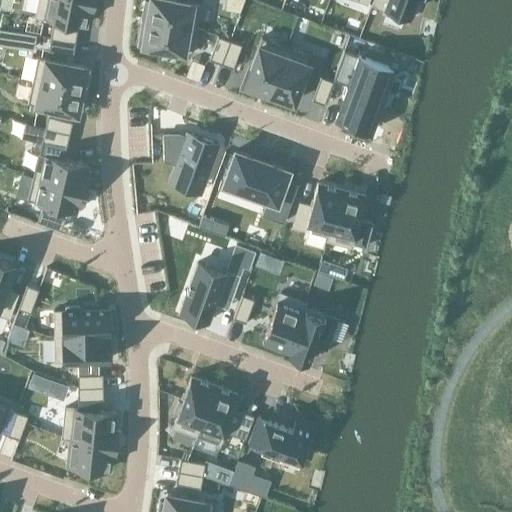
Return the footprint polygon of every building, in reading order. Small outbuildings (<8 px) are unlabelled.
[(38,0),(36,14),(79,23),(79,24),(81,24),(86,25),(88,17),(89,18),(89,16),(88,16),(89,9),(92,10),(92,8),(93,9),(93,7),(93,0),(38,0)] [(145,0),(142,18),(143,19),(170,23),(196,28),(201,3),(181,0),(150,0),(150,1),(145,0)] [(386,0),(419,12),(423,0),(386,0)] [(143,19),(138,43),(162,48),(162,52),(178,54),(178,51),(192,53),(196,28),(170,23),(143,19)] [(53,25),(51,37),(76,41),(78,29),(53,25)] [(0,29),(0,42),(6,44),(9,30),(0,29)] [(221,63),(230,39),(218,35),(209,59),(221,63)] [(51,37),(49,49),(67,53),(74,54),(76,41),(51,37)] [(262,37),(243,88),(259,94),(267,96),(266,97),(267,98),(277,72),(286,46),(262,37)] [(242,44),(230,39),(221,63),(233,67),(242,44)] [(277,72),(267,98),(284,103),(285,99),(294,102),(311,55),(286,46),(277,72)] [(336,115),(346,119),(372,128),(373,129),(395,68),(390,66),(344,49),(333,80),(332,80),(333,80),(334,78),(347,83),(338,108),(336,115)] [(37,55),(33,79),(60,85),(87,90),(90,74),(85,73),(87,66),(72,63),(65,61),(37,55)] [(192,59),(186,76),(199,80),(205,64),(192,59)] [(321,75),(312,99),(324,103),(332,80),(333,80),(321,75)] [(33,79),(28,102),(77,113),(79,105),(83,106),(87,90),(60,85),(33,79)] [(48,115),(45,127),(70,133),(73,121),(48,115)] [(45,127),(42,139),(66,145),(67,145),(70,133),(45,127)] [(218,143),(187,132),(185,139),(178,137),(178,133),(164,133),(165,158),(176,162),(172,174),(202,185),(218,143)] [(38,152),(33,175),(87,187),(89,179),(90,171),(86,170),(87,163),(63,157),(66,145),(42,139),(39,152),(38,152)] [(255,157),(235,150),(224,182),(268,198),(262,214),(284,222),(298,183),(285,178),(288,169),(269,162),(269,161),(265,160),(258,158),(255,156),(255,157)] [(33,175),(27,198),(44,202),(42,208),(37,220),(61,229),(66,217),(65,217),(68,208),(77,210),(78,203),(83,204),(87,187),(33,175)] [(300,201),(293,226),(305,229),(306,225),(323,230),(329,232),(330,232),(342,189),(335,187),(335,186),(334,186),(334,187),(333,186),(328,185),(328,184),(327,184),(327,185),(318,182),(312,204),(300,201)] [(329,232),(327,239),(352,246),(353,242),(365,245),(372,221),(360,218),(366,195),(356,192),(356,193),(350,191),(350,190),(349,190),(349,191),(342,189),(330,232),(329,232)] [(381,192),(379,200),(389,203),(391,195),(381,192)] [(202,214),(198,225),(210,229),(214,218),(202,214)] [(0,259),(0,313),(9,317),(18,293),(5,288),(14,264),(0,259)] [(224,272),(197,262),(180,310),(209,321),(215,303),(218,295),(231,300),(241,274),(226,268),(224,272)] [(318,272),(314,283),(328,288),(332,278),(318,272)] [(39,288),(27,284),(18,307),(30,312),(39,288)] [(281,292),(263,339),(270,342),(268,345),(281,350),(282,346),(287,348),(294,330),(300,312),(301,312),(304,305),(305,301),(281,292)] [(93,293),(65,294),(66,334),(106,332),(106,305),(94,305),(93,293)] [(242,294),(234,317),(246,322),(254,298),(242,294)] [(294,330),(287,348),(290,349),(288,352),(293,354),(309,360),(318,337),(329,341),(331,338),(342,342),(349,323),(338,319),(338,317),(304,305),(301,312),(300,312),(294,330)] [(106,332),(66,334),(68,374),(96,373),(95,360),(107,360),(106,332)] [(103,373),(78,374),(78,386),(103,386),(103,373)] [(177,415),(173,426),(196,434),(215,385),(207,382),(208,382),(207,382),(201,380),(201,379),(200,380),(191,376),(182,402),(178,401),(174,413),(177,415)] [(197,435),(193,446),(216,455),(220,443),(238,393),(229,390),(228,389),(228,390),(222,388),(222,387),(221,387),(215,385),(196,434),(197,435)] [(103,386),(78,386),(78,399),(104,398),(103,386)] [(0,402),(0,429),(9,406),(0,402)] [(65,407),(62,436),(70,437),(70,436),(117,441),(117,440),(116,440),(117,431),(118,432),(118,430),(117,430),(117,428),(115,428),(115,422),(116,422),(116,420),(115,420),(116,412),(111,412),(111,411),(109,411),(109,412),(65,407)] [(16,410),(7,434),(19,438),(28,415),(16,410)] [(242,410),(233,433),(245,438),(254,414),(242,410)] [(273,410),(259,448),(296,462),(310,424),(273,410)] [(70,437),(67,464),(81,466),(81,470),(97,471),(97,467),(103,468),(103,469),(104,469),(105,468),(110,469),(111,461),(112,462),(112,460),(111,460),(112,453),(114,453),(115,452),(116,450),(115,450),(116,442),(117,442),(117,441),(70,436),(70,437)] [(178,470),(203,474),(205,462),(204,462),(180,457),(178,470)] [(239,460),(230,483),(246,488),(254,465),(239,460)] [(178,470),(176,482),(201,487),(203,474),(178,470)] [(160,501),(158,511),(214,511),(216,501),(166,492),(165,502),(160,501)]
